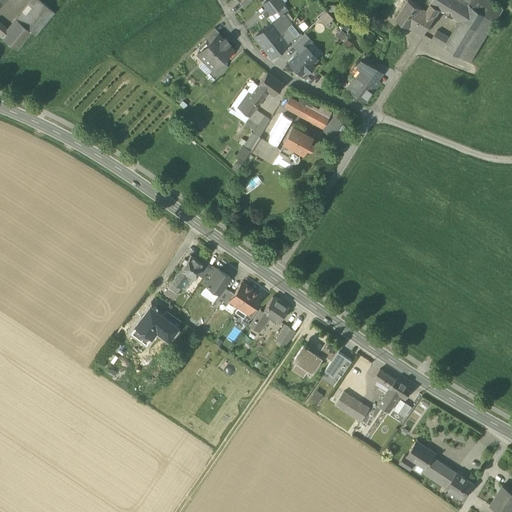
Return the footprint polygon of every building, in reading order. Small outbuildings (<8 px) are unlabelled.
[(39,0),(33,0),(17,20),(30,31),(30,32),(34,35),(54,12),(44,4),(39,0)] [(243,0),(239,4),(243,8),(252,0),(251,0),(243,0)] [(267,0),(263,4),(271,14),(276,10),(283,5),(283,4),(280,0),(267,0)] [(407,0),(395,19),(408,27),(421,7),(409,0),(407,0)] [(439,10),(460,23),(470,6),(460,0),(431,0),(430,3),(430,4),(439,9),(439,10)] [(460,0),(470,6),(485,15),(494,21),(502,9),(487,0),(460,0)] [(422,7),(426,10),(430,4),(430,3),(426,1),(422,7)] [(422,7),(421,7),(408,27),(422,35),(439,10),(439,9),(430,4),(426,10),(422,7)] [(280,16),(281,17),(283,15),(288,11),(283,5),(276,10),(280,16)] [(460,23),(449,41),(445,48),(460,57),(485,15),(470,6),(460,23)] [(280,16),(276,10),(271,14),(266,18),(270,24),(271,23),(280,16)] [(288,12),(284,16),(290,23),(294,19),(288,12)] [(291,24),(290,23),(284,16),(283,15),(281,17),(280,16),(271,23),(280,35),(287,29),(286,28),(291,24)] [(494,21),(485,15),(460,57),(469,63),(494,21)] [(23,41),(30,32),(30,31),(17,20),(7,32),(2,39),(16,50),(23,41)] [(263,48),(280,35),(271,23),(270,24),(254,37),(263,48)] [(286,28),(287,29),(294,38),(299,34),(298,34),(291,24),(286,28)] [(204,39),(209,43),(217,35),(219,33),(214,28),(204,39)] [(287,29),(280,35),(287,43),(294,38),(287,29)] [(431,40),(445,48),(449,41),(435,32),(431,40)] [(288,45),(290,47),(302,36),(301,34),(298,34),(299,34),(294,38),(287,43),(288,45)] [(292,46),(298,52),(305,46),(311,41),(304,34),(292,46)] [(212,69),(213,70),(222,61),(232,51),(227,45),(229,43),(224,38),(222,40),(217,35),(209,43),(197,54),(212,69)] [(288,45),(287,43),(280,35),(263,48),(271,58),(288,45)] [(289,62),(300,74),(304,70),(306,73),(313,66),(311,64),(316,59),(305,46),(298,52),(299,53),(289,62)] [(208,73),(215,80),(228,67),(222,61),(213,70),(212,69),(208,73)] [(347,89),(364,102),(379,82),(376,80),(381,73),(378,70),(360,62),(357,67),(361,70),(347,89)] [(266,73),(251,94),(251,95),(260,101),(267,92),(273,96),(282,84),(266,73)] [(254,110),(260,101),(251,95),(251,94),(248,92),(238,108),(249,116),(250,116),(254,110)] [(284,107),(298,115),(303,106),(289,98),(284,107)] [(305,102),(303,106),(298,115),(321,128),(330,112),(320,107),(318,110),(305,102)] [(259,136),(260,137),(270,120),(254,110),(250,116),(249,116),(244,123),(254,130),(253,132),(259,136)] [(260,137),(264,140),(274,123),(270,120),(260,137)] [(283,143),(302,153),(311,137),(292,127),(283,143)] [(251,152),(271,164),(280,149),(264,140),(260,137),(251,152)] [(230,168),(237,171),(249,149),(239,145),(234,155),(236,156),(230,168)] [(243,184),(247,190),(261,182),(257,176),(243,184)] [(191,255),(180,270),(188,275),(194,279),(204,264),(191,255)] [(206,286),(218,295),(223,287),(230,278),(217,269),(206,286)] [(180,287),(188,275),(180,270),(172,282),(180,287)] [(169,289),(177,294),(181,288),(180,287),(172,282),(168,288),(169,289)] [(238,307),(251,289),(243,284),(240,284),(234,294),(229,301),(238,307)] [(200,294),(213,303),(218,295),(206,286),(200,294)] [(211,305),(217,308),(222,301),(228,291),(223,287),(218,295),(213,303),(211,305)] [(173,299),(177,294),(169,289),(166,294),(173,299)] [(258,294),(251,289),(238,307),(247,313),(248,313),(252,307),(259,297),(258,294)] [(222,301),(227,304),(229,301),(234,294),(228,291),(222,301)] [(272,297),(262,311),(262,312),(267,315),(278,323),(288,308),(272,297)] [(149,307),(130,332),(145,343),(155,329),(167,339),(176,327),(162,316),(149,307)] [(245,316),(250,320),(257,310),(252,307),(248,313),(247,313),(245,316)] [(260,324),(267,315),(262,312),(262,311),(260,310),(253,319),(260,324)] [(180,321),(165,311),(162,316),(176,327),(180,321)] [(295,317),(289,326),(295,329),(301,320),(295,317)] [(249,326),(258,332),(262,326),(260,324),(253,319),(249,326)] [(275,340),(285,347),(295,332),(285,325),(275,340)] [(327,341),(324,347),(335,355),(338,352),(339,349),(327,341)] [(308,368),(313,371),(323,356),(324,354),(319,351),(315,349),(313,352),(308,348),(303,345),(294,359),(298,361),(293,369),(303,375),(308,368)] [(335,355),(324,347),(323,347),(319,351),(324,354),(323,356),(331,361),(335,355)] [(336,373),(347,358),(338,352),(335,355),(331,361),(325,371),(334,377),(336,373)] [(351,361),(347,358),(336,373),(341,376),(351,361)] [(378,380),(390,389),(396,380),(380,369),(374,378),(378,380)] [(396,380),(390,389),(400,395),(405,399),(412,389),(396,379),(396,380)] [(375,384),(388,392),(390,389),(378,380),(375,384)] [(333,402),(360,421),(370,408),(343,389),(333,402)] [(394,404),(400,395),(390,389),(388,392),(384,398),(392,403),(394,404)] [(320,396),(315,392),(311,399),(316,402),(320,396)] [(379,405),(387,410),(392,403),(384,398),(379,405)] [(398,415),(404,418),(411,407),(405,403),(398,415)] [(407,456),(415,462),(417,459),(425,465),(426,465),(432,456),(434,453),(430,451),(431,450),(424,445),(423,446),(417,441),(407,456)] [(411,468),(415,462),(407,456),(406,457),(404,456),(399,463),(410,470),(411,468)] [(423,469),(435,477),(444,464),(432,456),(426,465),(425,465),(423,469)] [(415,462),(411,468),(420,473),(423,469),(425,465),(417,459),(415,462)] [(456,472),(444,464),(435,477),(433,480),(446,488),(456,472)] [(446,488),(463,499),(474,484),(456,472),(446,488)] [(495,508),(501,511),(506,511),(511,505),(511,490),(510,490),(502,485),(490,505),(495,508)]
